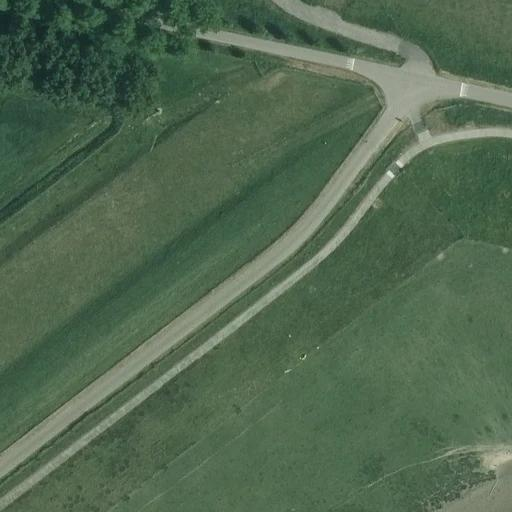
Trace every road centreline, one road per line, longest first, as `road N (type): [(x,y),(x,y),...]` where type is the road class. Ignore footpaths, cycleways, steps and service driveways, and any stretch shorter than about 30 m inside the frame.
road 1 (unclassified): [(0,468),(286,252),(420,83)]
road 2 (unknown): [(149,511),(462,279),(511,266)]
road 3 (unclassified): [(420,83),(51,0)]
